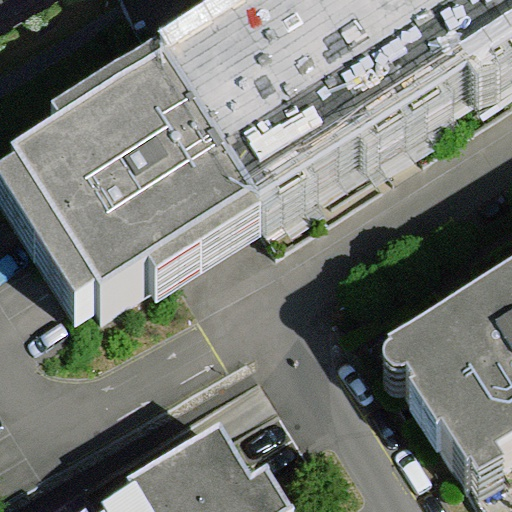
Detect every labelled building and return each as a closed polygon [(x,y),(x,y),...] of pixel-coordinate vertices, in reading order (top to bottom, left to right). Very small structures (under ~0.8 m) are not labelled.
[(454,108),(388,0),(311,0),(167,92),(255,233),(454,108)] [(511,0),(388,0),(454,108),(511,71),(511,0)] [(255,233),(167,92),(15,187),(20,194),(98,320),(103,328),(255,233)] [(98,320),(20,194),(0,207),(0,210),(78,334),(98,320)] [(511,300),(390,377),(471,500),(511,474),(511,300)] [(271,511),(262,497),(253,503),(221,453),(128,511),(129,511),(271,511)]
